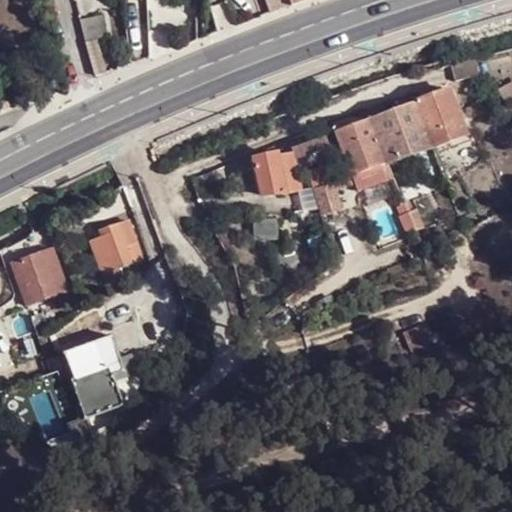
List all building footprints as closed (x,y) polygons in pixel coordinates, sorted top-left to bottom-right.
[(265,0),(271,15),(291,7),(288,0),(265,0)] [(88,19),(95,42),(109,38),(101,14),(88,19)] [(95,78),(105,74),(95,42),(88,19),(78,22),(95,78)] [(202,40),(219,33),(216,25),(201,31),(202,40)] [(485,60),(455,69),(461,86),(490,75),(485,60)] [(469,134),(454,88),(419,100),(436,146),(469,134)] [(3,93),(0,93),(0,111),(8,108),(3,93)] [(419,100),(373,116),(390,162),(436,146),(419,100)] [(339,128),(354,175),(390,162),(373,116),(339,128)] [(264,194),(288,191),(302,186),(296,144),(256,157),(263,190),(264,194)] [(258,191),(263,190),(256,157),(252,158),(258,191)] [(390,162),(354,175),(326,185),(316,188),(321,202),(395,177),(390,162)] [(320,167),(306,172),(312,189),(316,188),(326,185),(320,167)] [(417,228),(406,202),(398,206),(408,232),(417,228)] [(104,233),(92,236),(100,261),(112,257),(115,267),(103,270),(107,284),(126,278),(122,264),(146,256),(134,218),(102,227),(104,233)] [(279,218),(256,221),(259,240),(282,237),(279,218)] [(42,254),(55,250),(53,244),(40,249),(42,254)] [(68,288),(55,250),(42,254),(40,249),(11,258),(25,296),(36,293),(38,297),(68,288)] [(103,270),(115,267),(112,257),(100,261),(103,270)] [(488,300),(448,317),(458,338),(497,323),(488,300)] [(82,415),(70,419),(86,461),(99,448),(89,417),(135,400),(113,335),(63,352),(82,415)]
